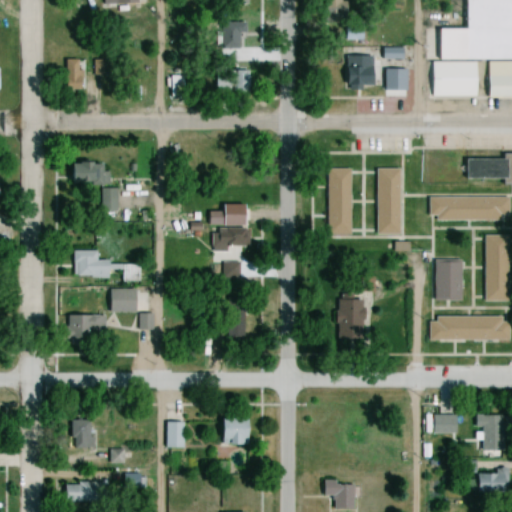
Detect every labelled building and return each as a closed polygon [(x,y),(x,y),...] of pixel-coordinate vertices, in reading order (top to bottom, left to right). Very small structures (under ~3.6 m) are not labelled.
[(507,0),(508,58),(464,58),(463,0),(507,0)] [(82,60),(68,60),(68,82),(82,82),(82,60)] [(430,95),(430,62),(474,61),(475,94),(430,95)] [(374,66),(348,64),(346,86),(372,88),(374,66)] [(234,69),(220,74),(225,88),(239,83),(234,69)] [(174,97),(186,97),(186,76),(174,76),(174,97)] [(458,181),(508,181),(508,155),(494,155),(494,159),(458,159),(458,181)] [(73,184),(112,184),(112,163),(73,163),(73,184)] [(331,169),(332,224),(352,224),(352,168),(331,169)] [(381,170),(381,235),(401,235),(401,170),(381,170)] [(505,220),(505,197),(424,198),(424,221),(505,220)] [(250,206),(206,206),(206,224),(250,224),(250,206)] [(249,228),(212,228),(212,249),(249,249),(249,228)] [(481,235),(480,302),(502,302),(503,235),(481,235)] [(102,252),(76,252),(76,277),(102,277),(102,252)] [(428,262),(428,301),(457,301),(457,262),(428,262)] [(241,264),(221,264),(221,279),(241,279),(241,264)] [(340,329),(365,330),(366,298),(341,297),(340,329)] [(137,330),(153,330),(153,314),(137,314),(137,330)] [(107,316),(71,316),(71,337),(107,337),(107,316)] [(423,343),(505,343),(505,317),(423,317),(423,343)] [(246,339),(246,324),(230,324),(230,339),(246,339)] [(426,416),(426,435),(450,435),(450,416),(426,416)] [(496,416),(474,416),(474,452),(496,452),(496,416)] [(224,445),(255,445),(255,419),(224,419),(224,445)] [(96,449),(96,421),(74,421),(74,449),(96,449)] [(187,449),(187,423),(168,423),(168,449),(187,449)] [(341,444),(365,444),(365,424),(341,424),(341,444)] [(399,462),(399,447),(382,447),(382,462),(399,462)] [(505,494),(505,470),(491,470),(491,476),(460,476),(460,494),(505,494)] [(348,511),(348,483),(315,483),(315,497),(328,497),(328,511),(348,511)] [(68,484),(68,503),(108,503),(108,484),(68,484)]
